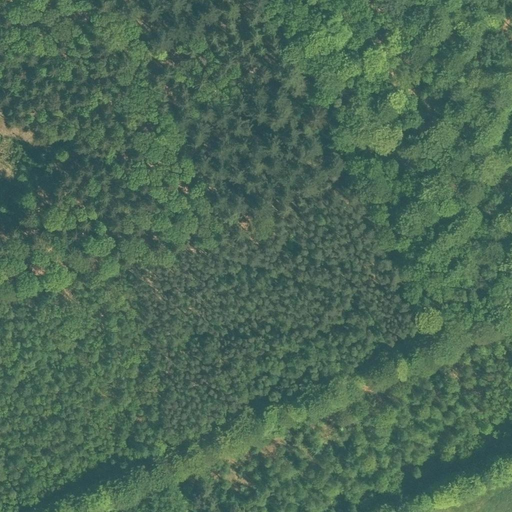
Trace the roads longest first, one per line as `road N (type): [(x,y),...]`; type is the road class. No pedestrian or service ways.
road 1 (track): [(271,0),(427,338)]
road 2 (track): [(373,363),(174,451)]
road 3 (track): [(174,451),(32,511)]
road 4 (track): [(511,302),(373,363)]
